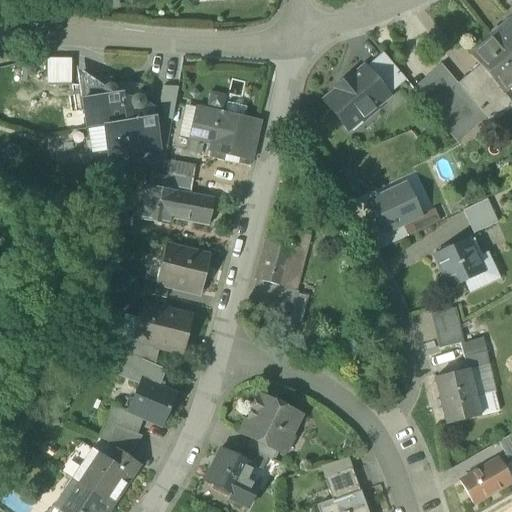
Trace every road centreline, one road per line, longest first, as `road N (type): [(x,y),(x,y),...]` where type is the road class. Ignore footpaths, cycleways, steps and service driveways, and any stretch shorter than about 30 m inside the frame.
road 1 (residential): [(218,354),(295,41)]
road 2 (residential): [(0,40),(295,41)]
road 3 (residential): [(381,442),(406,405),(414,363),(340,201)]
road 4 (residential): [(381,442),(340,397),(218,354)]
road 5 (residential): [(154,511),(174,484),(218,354)]
road 6 (residential): [(295,41),(414,0)]
